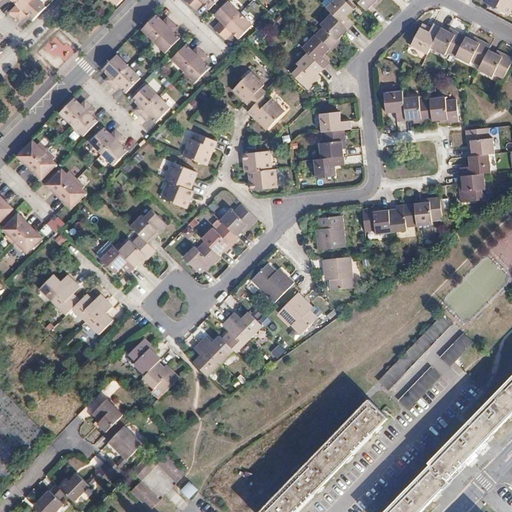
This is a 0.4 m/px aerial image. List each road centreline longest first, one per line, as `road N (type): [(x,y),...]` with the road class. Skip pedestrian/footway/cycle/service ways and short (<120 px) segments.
road 1 (residential): [(426,0),(365,57),(373,186),(363,195),(309,203),(204,303)]
road 2 (residential): [(0,150),(149,0)]
